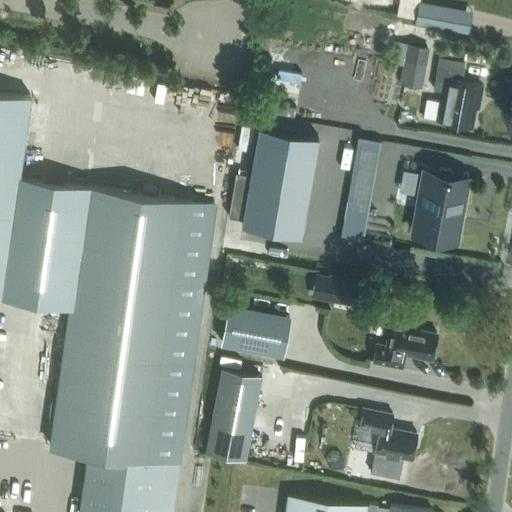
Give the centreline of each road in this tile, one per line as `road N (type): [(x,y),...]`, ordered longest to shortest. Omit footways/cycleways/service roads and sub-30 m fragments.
road 1 (unknown): [(45,511),(27,427),(68,130),(104,128),(185,151)]
road 2 (unclassified): [(225,39),(16,0)]
